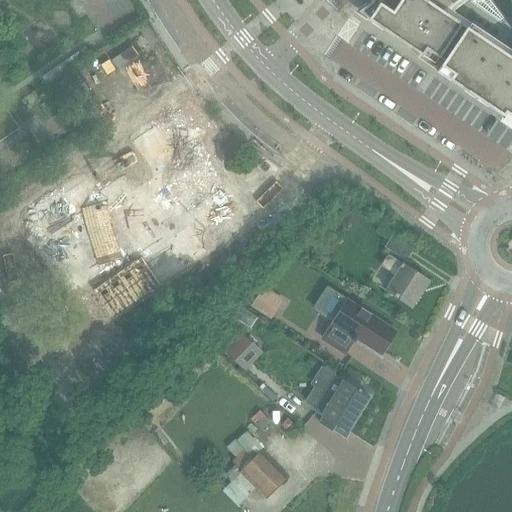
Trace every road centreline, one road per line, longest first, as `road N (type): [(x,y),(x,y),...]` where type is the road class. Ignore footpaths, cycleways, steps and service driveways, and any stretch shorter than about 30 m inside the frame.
road 1 (secondary): [(393,511),(496,284)]
road 2 (residential): [(165,0),(245,106),(297,149),(308,151),(331,124)]
road 3 (tertiary): [(482,224),(331,124)]
